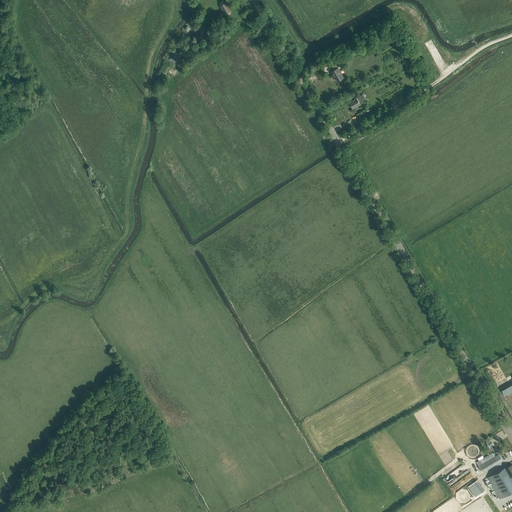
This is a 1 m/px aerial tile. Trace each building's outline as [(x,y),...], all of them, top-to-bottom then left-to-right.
[(225,15),(227,15),(228,15),(230,14),(230,13),(231,12),(231,10),(231,9),(227,2),(226,1),(224,1),(223,0),(222,0),(220,1),(220,2),(219,4),(219,6),(220,8),(223,13),(225,15)] [(344,78),(338,68),(340,67),(338,64),(332,67),(334,70),(330,72),(333,77),(334,76),(337,81),(344,78)] [(365,100),(362,95),(357,98),(356,97),(349,102),(352,108),(360,104),(360,103),(365,100)] [(502,390),(505,395),(511,391),(511,386),(511,385),(502,390)] [(502,413),(511,406),(511,404),(510,401),(499,407),(502,413)] [(494,456),(492,452),(476,461),(482,473),(503,461),(499,454),(494,456)] [(511,475),(511,464),(511,465),(506,468),(506,467),(487,478),(499,499),(511,491),(511,477),(511,476),(511,475)] [(475,497),(485,490),(477,480),(468,487),(475,497)]
